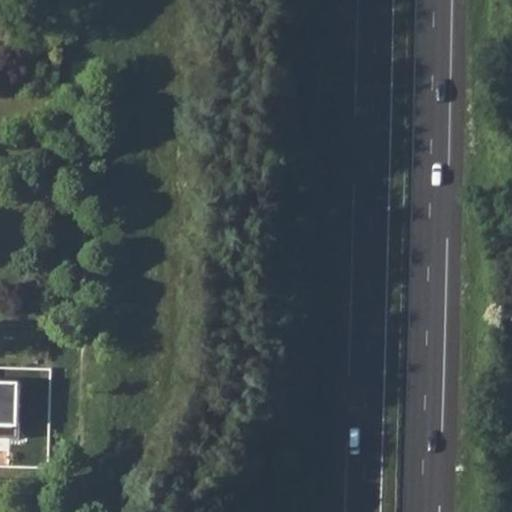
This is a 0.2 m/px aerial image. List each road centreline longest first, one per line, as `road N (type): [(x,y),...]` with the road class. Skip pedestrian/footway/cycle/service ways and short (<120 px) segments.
road 1 (motorway): [(375,0),(362,511)]
road 2 (motorway): [(422,511),(434,0)]
